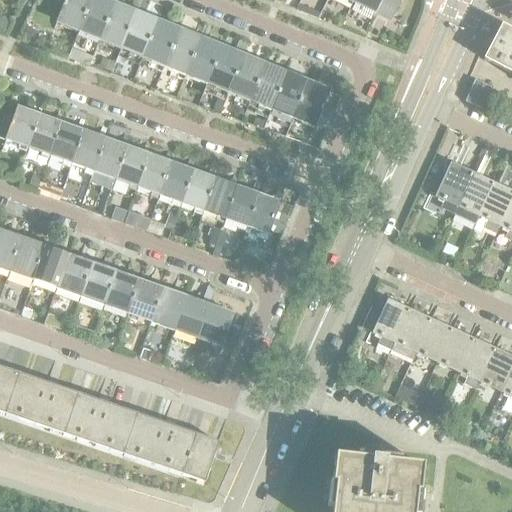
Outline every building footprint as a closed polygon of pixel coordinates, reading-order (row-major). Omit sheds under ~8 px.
[(78,31),(90,0),(64,0),(56,22),(78,31)] [(100,0),(90,0),(78,31),(99,39),(113,5),(100,0)] [(292,0),(285,0),(284,4),(294,8),(297,2),(292,0)] [(354,0),(353,4),(374,15),(390,22),(401,0),(354,0)] [(113,5),(99,39),(121,48),(135,14),(113,5)] [(135,14),(121,48),(143,57),(157,23),(135,14)] [(0,32),(9,29),(9,28),(5,17),(0,18),(0,32)] [(143,57),(164,66),(178,31),(157,23),(143,57)] [(511,31),(501,26),(483,60),(511,75),(511,31)] [(21,39),(34,44),(39,33),(26,28),(21,39)] [(164,66),(186,75),(200,40),(178,31),(164,66)] [(200,40),(186,75),(207,83),(221,49),(200,40)] [(221,49),(207,83),(229,92),(243,58),(221,49)] [(114,63),(102,58),(98,67),(110,72),(114,63)] [(243,58),(229,92),(251,101),(265,67),(243,58)] [(251,101),(272,110),(286,76),(265,67),(251,101)] [(272,110),(293,118),(307,84),(286,76),(272,110)] [(474,81),(470,90),(464,102),(481,109),(490,89),(474,81)] [(293,118),(315,127),(326,131),(335,110),(324,106),(329,93),(307,84),(293,118)] [(0,139),(27,149),(39,115),(17,107),(12,120),(4,117),(0,127),(0,139)] [(27,149),(49,157),(61,124),(39,115),(27,149)] [(49,157),(70,165),(82,131),(61,124),(49,157)] [(92,173),(105,139),(82,131),(70,165),(92,173)] [(114,181),(126,147),(105,139),(92,173),(88,183),(110,192),(114,181)] [(114,181),(136,189),(148,155),(126,147),(114,181)] [(136,189),(158,197),(170,163),(148,155),(136,189)] [(180,205),(192,171),(170,163),(158,197),(180,205)] [(436,179),(429,193),(435,196),(434,198),(443,202),(440,209),(453,215),(456,209),(472,174),(450,164),(442,181),(436,179)] [(29,182),(32,174),(23,170),(20,178),(29,182)] [(202,213),(214,179),(192,171),(180,205),(202,213)] [(456,209),(453,215),(462,219),(475,225),(478,218),(493,184),(472,174),(456,209)] [(202,213),(224,221),(236,187),(214,179),(202,213)] [(511,192),(493,184),(478,218),(486,222),(483,229),(495,234),(498,228),(499,228),(511,199),(511,192)] [(51,186),(46,198),(57,201),(61,190),(51,186)] [(236,187),(224,221),(247,229),(259,195),(236,187)] [(268,237),(270,231),(280,203),(259,195),(247,229),(268,237)] [(511,199),(499,228),(507,232),(504,238),(511,242),(511,199)] [(111,207),(107,218),(118,222),(122,211),(111,207)] [(123,224),(134,228),(138,217),(127,213),(123,224)] [(163,228),(170,231),(175,217),(169,214),(163,228)] [(282,235),(288,219),(276,214),(271,231),(282,235)] [(175,217),(170,231),(176,233),(181,219),(175,217)] [(0,231),(0,269),(9,273),(21,239),(0,231)] [(215,243),(219,233),(214,231),(210,241),(215,243)] [(224,234),(219,233),(215,243),(220,245),(224,234)] [(21,239),(9,273),(33,281),(45,248),(21,239)] [(45,248),(33,281),(55,289),(67,256),(45,248)] [(67,256),(55,289),(79,298),(91,264),(67,256)] [(91,264),(79,298),(103,306),(115,273),(91,264)] [(115,273),(103,306),(127,315),(139,281),(115,273)] [(139,281),(127,315),(150,323),(162,290),(139,281)] [(162,290),(150,323),(174,332),(186,298),(162,290)] [(186,298),(174,332),(197,340),(209,306),(186,298)] [(361,328),(372,333),(371,334),(380,338),(378,343),(390,349),(408,310),(387,300),(381,313),(370,308),(361,328)] [(209,306),(197,340),(232,353),(241,331),(229,326),(233,315),(209,306)] [(415,355),(431,320),(408,310),(390,349),(413,359),(415,355)] [(54,328),(57,318),(47,315),(44,324),(54,328)] [(452,330),(431,320),(415,355),(436,364),(452,330)] [(452,330),(436,364),(457,374),(473,340),(452,330)] [(473,340),(457,374),(478,384),(494,350),(473,340)] [(500,394),(511,366),(511,357),(494,350),(478,384),(500,394)] [(208,379),(218,383),(219,384),(224,371),(214,366),(208,379)] [(511,366),(500,394),(511,399),(511,366)] [(18,374),(0,367),(0,413),(4,415),(18,374)] [(4,415),(63,435),(77,394),(18,374),(4,415)] [(394,399),(403,403),(409,390),(400,386),(394,399)] [(121,455),(135,414),(77,394),(63,435),(121,455)] [(121,455),(181,476),(196,435),(135,414),(121,455)] [(218,443),(196,435),(181,476),(204,483),(218,443)] [(422,466),(409,465),(335,456),(332,483),(335,484),(331,511),(414,511),(417,493),(419,493),(422,466)]
